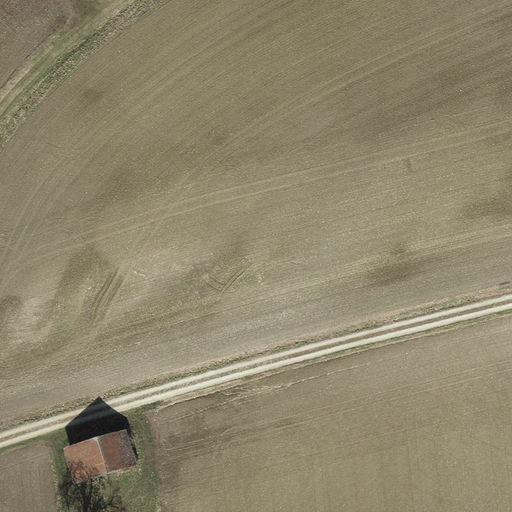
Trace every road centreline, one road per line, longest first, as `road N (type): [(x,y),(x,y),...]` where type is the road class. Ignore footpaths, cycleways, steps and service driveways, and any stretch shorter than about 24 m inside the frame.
road 1 (track): [(511,300),(0,441)]
road 2 (track): [(124,0),(33,76),(0,121)]
